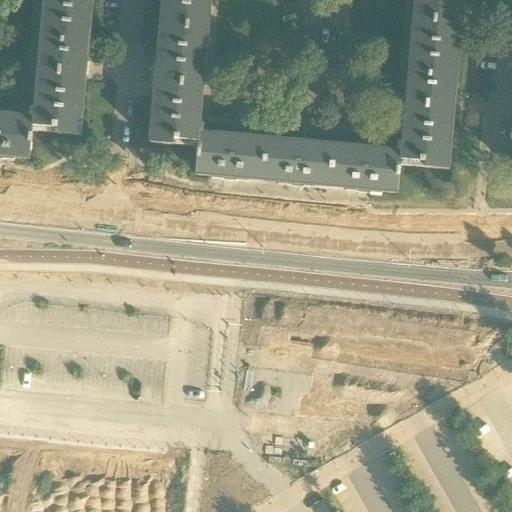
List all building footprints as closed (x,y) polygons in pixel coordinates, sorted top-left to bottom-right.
[(91,23),(93,0),(45,0),(44,18),(41,47),(38,75),(36,101),(36,104),(35,110),(32,110),(32,118),(35,118),(34,128),(58,130),(57,135),(82,137),(84,114),(83,114),(84,109),(86,82),(86,80),(87,76),(88,76),(89,64),(88,64),(88,62),(89,52),(91,23)] [(156,85),(155,89),(154,98),(153,114),(152,121),(150,144),(175,146),(175,141),(199,143),(200,133),(203,133),(204,125),(201,125),(201,119),(204,89),(207,60),(209,30),(212,0),(163,0),(161,26),(159,48),(158,55),(157,63),(157,70),(156,82),(156,85)] [(464,0),(416,0),(414,25),(411,53),(409,82),(406,110),(404,138),(404,140),(403,144),(400,143),(400,152),(402,152),(402,161),(426,164),(425,169),(449,171),(452,148),(451,148),(452,143),(454,114),(454,111),(455,110),(456,98),(456,97),(456,91),(457,86),(459,58),(462,29),(464,1),(464,0)] [(32,118),(0,115),(0,114),(0,160),(2,160),(3,160),(3,161),(4,158),(15,159),(31,161),(33,133),(34,128),(35,118),(32,118)] [(345,192),(346,192),(346,190),(357,191),(357,193),(358,193),(368,194),(370,194),(371,194),(371,192),(398,195),(401,167),(402,161),(402,152),(400,152),(372,149),(356,148),(350,147),(349,147),(342,146),(337,146),(322,144),(320,144),(320,145),(313,144),(312,143),(289,141),(282,141),(277,140),(272,140),(253,138),(246,138),(246,137),(234,136),(203,133),(200,133),(199,143),(199,148),(196,176),(208,177),(211,177),(223,178),(223,181),(224,181),(230,181),(236,182),(237,182),(237,180),(248,181),(248,183),(249,183),(249,181),(259,182),(263,182),(264,182),(272,183),(278,183),(278,185),(278,186),(279,186),(279,184),(290,185),(290,187),(291,187),(303,188),(304,188),(304,186),(308,186),(315,187),(315,189),(316,189),(317,187),(330,189),(330,190),(331,191),(331,189),(334,189),(338,189),(345,190),(345,192)]
